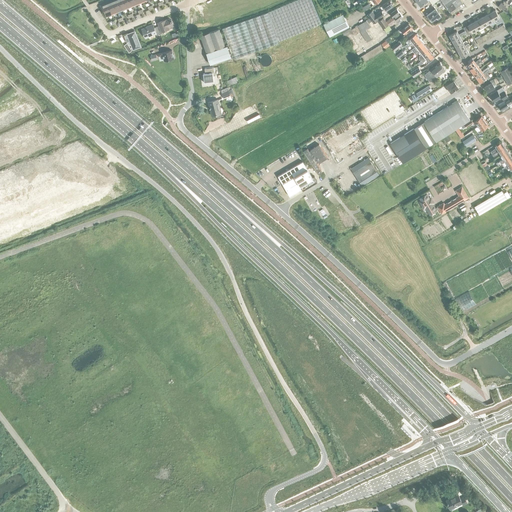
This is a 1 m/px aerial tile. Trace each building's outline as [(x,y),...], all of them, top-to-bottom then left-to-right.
[(120,4),(118,0),(114,0),(113,1),(117,10),(122,8),(120,4)] [(118,0),(120,4),(122,8),(127,6),(124,0),(118,0)] [(278,42),(321,23),(311,0),(296,0),(268,12),(222,28),(233,59),(278,43),(278,42)] [(366,19),(369,23),(371,21),(373,23),(378,20),(377,19),(387,12),(386,11),(393,6),(389,0),(382,5),(384,8),(374,15),(371,11),(366,14),(369,18),(366,19)] [(440,0),(450,12),(463,3),(460,0),(440,0)] [(108,3),(110,7),(112,12),(117,10),(113,1),(108,3)] [(110,7),(108,3),(106,3),(100,5),(103,12),(105,11),(107,14),(112,12),(110,7)] [(501,3),(498,6),(503,10),(506,13),(508,10),(505,8),(506,7),(501,3)] [(383,28),(386,33),(391,29),(389,26),(394,22),(394,23),(402,16),(396,8),(390,14),(392,17),(391,18),(390,18),(385,22),(383,17),(378,20),(383,28)] [(437,18),(440,16),(435,9),(426,15),(431,21),(436,17),(437,18)] [(490,13),(494,20),(500,17),(495,10),(490,13)] [(484,16),(488,23),(494,20),(490,13),(484,16)] [(343,14),(323,24),(330,36),(349,26),(343,14)] [(479,19),(483,27),(488,23),(484,16),(479,19)] [(159,25),(157,26),(160,33),(162,32),(162,31),(166,30),(169,29),(169,28),(175,26),(173,22),(172,23),(171,19),(169,19),(163,21),(158,22),(159,25)] [(473,22),(477,30),(483,27),(479,19),(473,22)] [(372,39),(361,22),(356,26),(360,31),(360,32),(367,42),(372,39)] [(473,22),(468,25),(472,33),(477,30),(473,22)] [(153,24),(142,29),(144,35),(145,38),(148,37),(148,36),(156,33),(157,35),(160,33),(157,26),(154,27),(153,24)] [(400,30),(402,32),(401,33),(403,36),(412,28),(408,24),(400,30)] [(360,31),(356,26),(343,35),(353,50),(358,47),(352,37),(360,31)] [(460,36),(466,33),(469,31),(466,26),(464,28),(465,30),(459,34),(457,31),(449,35),(452,41),(460,36)] [(206,53),(207,55),(210,64),(231,57),(227,45),(225,46),(219,29),(200,35),(206,53)] [(135,31),(127,34),(130,40),(128,41),(129,45),(131,44),(133,49),(141,46),(135,31)] [(408,46),(410,44),(419,37),(416,33),(409,38),(411,41),(407,44),(408,46)] [(455,46),(463,42),(460,36),(452,41),(455,46)] [(414,44),(415,46),(422,41),(419,37),(410,44),(412,46),(414,44)] [(381,44),(385,49),(389,45),(386,40),(381,44)] [(395,51),(402,45),(399,41),(391,47),(395,51)] [(425,44),(422,41),(415,46),(417,48),(413,51),(415,53),(425,44)] [(455,46),(458,52),(466,48),(466,47),(469,45),(468,43),(465,45),(463,42),(455,46)] [(358,58),(362,64),(384,50),(380,44),(358,58)] [(420,52),(422,54),(428,48),(425,44),(415,53),(416,55),(420,52)] [(421,60),(431,52),(428,48),(422,54),(419,56),(419,59),(421,60)] [(458,52),(461,57),(469,53),(466,48),(458,52)] [(172,50),(169,51),(157,54),(158,56),(162,55),(164,61),(174,58),(172,50)] [(434,56),(431,52),(421,60),(423,62),(426,59),(428,61),(434,56)] [(273,61),(272,59),(271,57),(270,56),(269,56),(267,55),(266,55),(265,56),(263,57),(262,58),(262,59),(261,61),(261,62),(262,63),(262,64),(263,65),(265,66),(266,66),(267,66),(269,66),(271,65),(272,63),(273,61)] [(467,64),(470,69),(484,59),(484,58),(481,60),(480,58),(475,62),(473,59),(467,64)] [(470,69),(474,73),(480,69),(478,66),(485,60),(484,59),(470,69)] [(440,62),(428,71),(425,73),(430,80),(434,77),(435,78),(436,78),(436,77),(436,76),(437,77),(446,69),(440,62)] [(215,75),(214,73),(214,67),(205,69),(205,73),(203,74),(204,81),(213,80),(213,76),(215,75)] [(418,67),(411,73),(413,77),(421,72),(418,67)] [(511,73),(508,67),(500,71),(508,85),(511,82),(511,73)] [(474,73),(477,78),(489,69),(488,69),(487,70),(486,68),(482,71),(480,69),(474,73)] [(490,71),(489,69),(477,78),(480,82),(486,78),(488,79),(491,77),(487,73),(490,71)] [(484,86),(487,91),(495,87),(494,86),(496,85),(493,79),(489,81),(490,83),(484,86)] [(458,88),(454,80),(446,85),(451,92),(458,88)] [(411,97),(414,102),(432,90),(429,85),(411,97)] [(503,99),(508,96),(504,91),(499,94),(497,90),(490,95),(494,101),(501,97),(503,99)] [(511,95),(510,97),(498,105),(502,110),(509,106),(508,105),(511,102),(511,95)] [(213,115),(216,114),(216,116),(217,117),(218,117),(220,117),(221,116),(221,114),(221,113),(218,99),(208,102),(210,108),(211,108),(213,115)] [(390,143),(403,163),(470,120),(466,113),(462,106),(462,107),(457,100),(452,103),(448,106),(447,106),(443,109),(442,109),(443,109),(438,112),(433,115),(429,118),(428,118),(425,121),(424,121),(424,122),(414,128),(414,129),(413,128),(409,131),(405,134),(404,134),(400,137),(395,140),(391,143),(391,142),(390,143)] [(476,123),(478,125),(485,120),(483,118),(481,116),(473,122),(471,120),(464,124),(467,127),(473,123),(473,125),(476,123)] [(487,123),(485,120),(478,125),(478,126),(475,128),(477,132),(475,133),(479,138),(484,134),(481,130),(488,125),(487,123)] [(456,130),(461,138),(464,136),(459,128),(456,130)] [(466,146),(473,142),(477,140),(473,134),(463,141),(466,146)] [(495,146),(496,148),(491,151),(492,154),(505,147),(501,141),(495,146)] [(322,171),(322,170),(317,163),(319,162),(319,163),(328,157),(319,144),(310,149),(311,150),(309,151),(308,148),(303,151),(317,173),(318,174),(319,174),(320,174),(321,174),(321,173),(322,173),(322,172),(322,171)] [(500,153),(501,155),(508,151),(505,147),(492,154),(494,157),(500,153)] [(508,151),(501,155),(503,158),(499,160),(500,161),(497,162),(499,164),(511,156),(508,151)] [(511,158),(511,156),(499,164),(505,161),(506,163),(501,167),(502,168),(511,162),(511,158)] [(351,168),(355,175),(362,185),(379,174),(368,157),(351,168)] [(283,184),(295,176),(307,169),(303,161),(278,176),(283,184)] [(511,162),(502,168),(501,169),(503,171),(509,168),(511,170),(511,169),(511,162)] [(307,169),(295,176),(302,189),(315,181),(307,169)] [(290,196),(302,189),(295,176),(283,184),(290,196)] [(438,207),(437,208),(435,209),(432,203),(433,203),(431,198),(429,199),(426,194),(420,198),(421,200),(419,201),(421,203),(424,208),(426,207),(430,215),(436,211),(436,210),(439,208),(442,213),(469,197),(462,186),(456,190),(459,196),(445,204),(444,202),(437,206),(438,207)] [(479,214),(507,198),(502,190),(474,206),(479,214)] [(467,503),(464,497),(460,498),(458,494),(450,497),(450,498),(446,500),(450,509),(451,509),(452,510),(454,509),(454,508),(454,507),(462,503),(463,505),(467,503)]
